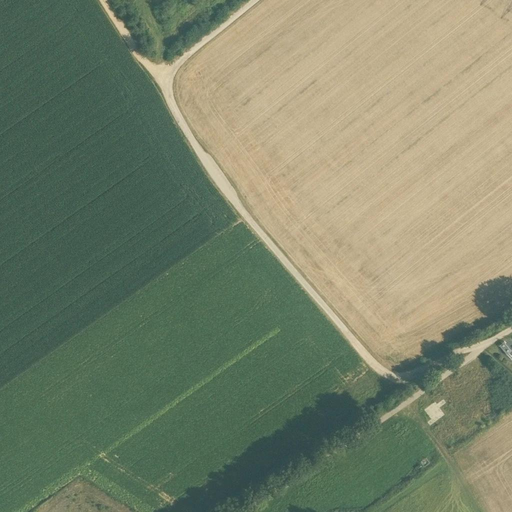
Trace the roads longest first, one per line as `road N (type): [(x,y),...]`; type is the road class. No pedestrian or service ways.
road 1 (track): [(258,0),(158,79),(216,181),(396,384),(452,355),(477,352)]
road 2 (track): [(248,511),(511,328)]
road 3 (track): [(478,511),(407,402)]
